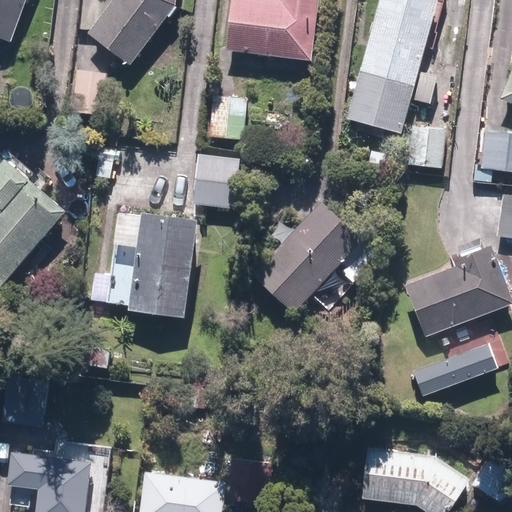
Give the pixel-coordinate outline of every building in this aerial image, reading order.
[(0,0),(0,29),(15,35),(29,0),(0,0)] [(183,4),(182,0),(116,0),(95,26),(137,60),(183,4)] [(313,56),(318,56),(322,0),(236,0),(232,49),(271,52),(269,70),(312,73),(313,56)] [(441,0),(383,0),(353,116),(407,130),(441,0)] [(116,71),(81,67),(76,108),(112,112),(116,71)] [(511,72),(502,94),(511,98),(511,72)] [(255,95),(221,91),(216,135),(249,139),(255,95)] [(511,122),(483,120),(478,180),(507,183),(503,234),(511,234),(511,122)] [(446,167),(449,127),(412,126),(410,165),(446,167)] [(247,155),(205,149),(197,205),(239,211),(247,155)] [(16,153),(0,170),(0,201),(2,203),(0,205),(0,287),(1,288),(76,210),(16,153)] [(274,230),(287,241),(257,274),(298,312),(337,269),(350,281),(374,255),(361,243),(371,233),(330,195),(302,225),(289,214),(274,230)] [(115,271),(98,269),(94,300),(196,312),(207,214),(122,204),(115,271)] [(511,273),(500,241),(461,256),(463,261),(413,280),(432,331),(511,300),(511,273)] [(53,374),(12,370),(8,422),(48,426),(53,374)] [(437,451),(372,445),(369,494),(423,499),(443,511),(452,511),(477,475),(437,451)] [(18,447),(11,505),(42,509),(42,511),(92,511),(99,456),(18,447)] [(511,493),(511,459),(496,449),(475,483),(507,502),(511,493)] [(235,497),(258,499),(259,484),(272,485),(273,459),(237,457),(235,497)] [(149,471),(144,511),(231,511),(235,479),(149,471)]
